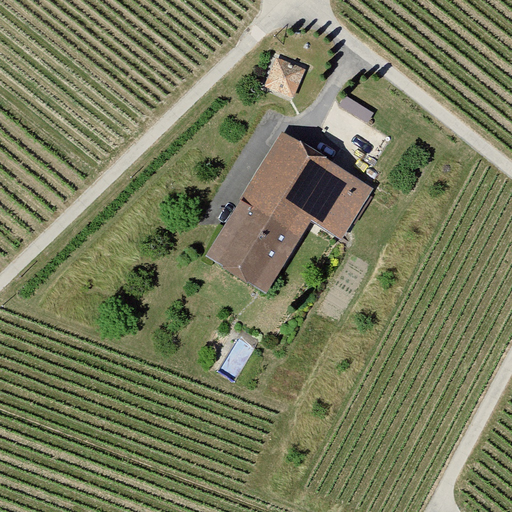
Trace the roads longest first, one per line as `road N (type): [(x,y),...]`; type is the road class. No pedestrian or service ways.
road 1 (track): [(292,0),(186,89),(0,282)]
road 2 (track): [(511,171),(307,0)]
road 3 (track): [(429,511),(511,351)]
